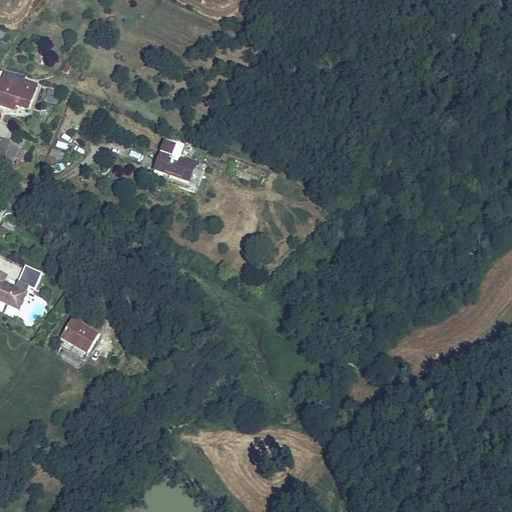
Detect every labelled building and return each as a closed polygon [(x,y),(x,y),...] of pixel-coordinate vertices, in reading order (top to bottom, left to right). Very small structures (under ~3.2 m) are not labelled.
[(0,29),(0,28),(0,38),(6,43),(11,37),(0,29)] [(70,53),(65,51),(60,63),(65,65),(70,53)] [(6,60),(2,72),(23,80),(26,72),(28,69),(6,60)] [(68,74),(74,63),(68,60),(62,71),(68,74)] [(17,99),(31,104),(41,77),(26,72),(23,80),(2,72),(0,76),(0,98),(14,104),(17,99)] [(57,104),(58,90),(44,89),(43,104),(57,104)] [(0,153),(9,156),(15,138),(0,132),(0,153)] [(175,142),(161,136),(147,170),(180,185),(190,162),(171,153),(175,142)] [(55,149),(65,151),(67,144),(57,142),(55,149)] [(61,163),(64,153),(51,150),(48,159),(61,163)] [(13,276),(0,267),(0,296),(21,310),(31,295),(10,281),(13,276)] [(31,268),(27,274),(44,283),(47,277),(31,268)] [(44,283),(27,274),(23,281),(39,291),(44,283)] [(15,317),(17,309),(7,306),(5,314),(15,317)] [(55,340),(81,356),(95,333),(69,317),(55,340)]
